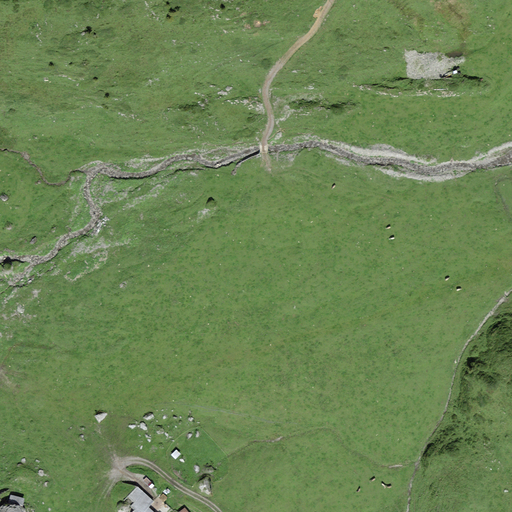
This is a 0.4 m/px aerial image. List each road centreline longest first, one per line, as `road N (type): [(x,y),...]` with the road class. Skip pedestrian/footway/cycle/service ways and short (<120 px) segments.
road 1 (track): [(218,511),(150,464),(129,459),(119,467),(95,429),(16,392),(0,374)]
road 2 (track): [(265,156),(266,85),(332,0)]
